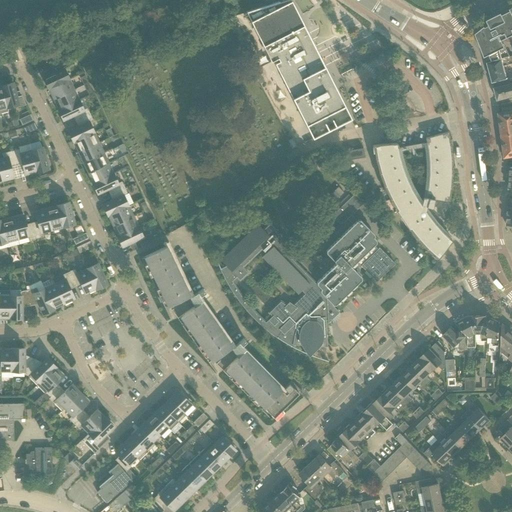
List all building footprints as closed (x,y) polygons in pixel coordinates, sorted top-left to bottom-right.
[(266,5),(246,12),(253,26),(271,62),(278,59),(280,61),(275,64),(313,138),(351,119),(325,67),(320,69),(303,37),(308,34),(290,0),(282,0),(272,4),(273,6),(268,9),(266,5)] [(511,35),(511,12),(510,8),(486,20),(488,23),(475,33),(484,57),(485,57),(486,63),(510,56),(500,36),(505,33),(507,38),(511,35)] [(229,24),(233,32),(238,30),(234,22),(229,24)] [(511,55),(510,56),(486,63),(492,83),(507,79),(504,66),(511,63),(511,55)] [(43,78),(48,89),(69,79),(64,69),(68,67),(65,61),(52,64),(56,72),(43,78)] [(80,78),(84,85),(89,83),(85,75),(80,78)] [(53,96),(54,99),(74,90),(69,79),(48,89),(52,97),(53,96)] [(13,82),(1,85),(7,107),(18,104),(18,107),(26,105),(26,104),(21,96),(16,96),(13,82)] [(511,82),(493,88),(497,101),(511,96),(511,82)] [(89,83),(84,85),(87,92),(92,90),(89,83)] [(0,113),(2,113),(8,112),(7,107),(1,85),(0,85),(0,113)] [(54,102),(58,109),(78,100),(74,90),(54,99),(55,101),(54,102)] [(75,114),(78,120),(90,114),(87,108),(83,110),(78,100),(58,109),(63,120),(75,114)] [(511,111),(499,113),(500,124),(511,122),(511,111)] [(33,120),(30,114),(20,120),(22,125),(33,120)] [(68,131),(73,142),(94,132),(89,122),(93,120),(90,114),(78,120),(80,125),(68,131)] [(511,122),(500,124),(501,135),(511,133),(511,122)] [(37,128),(34,123),(23,128),(26,134),(37,128)] [(106,130),(109,138),(114,135),(110,128),(106,130)] [(397,143),(372,145),(373,146),(375,146),(377,159),(375,159),(375,160),(377,159),(381,172),(379,173),(381,173),(386,185),(384,186),(386,186),(391,198),(389,199),(390,199),(392,198),(398,210),(396,211),(409,229),(410,228),(418,238),(417,240),(419,239),(428,248),(427,250),(428,249),(438,258),(437,260),(452,241),(443,233),(435,224),(426,211),(427,207),(432,209),(434,204),(431,203),(431,199),(448,202),(450,188),(452,188),(450,187),(451,174),(453,174),(451,174),(451,160),(453,160),(451,160),(449,146),(451,146),(451,145),(449,146),(447,133),(449,132),(449,131),(425,138),(426,138),(426,142),(428,148),(429,162),(429,174),(428,186),(426,198),(423,197),(421,205),(417,199),(411,189),(406,178),(402,167),(399,154),(397,148),(397,143)] [(78,149),(79,152),(98,143),(94,132),(73,142),(77,149),(78,149)] [(118,133),(110,137),(113,142),(120,138),(118,133)] [(511,133),(501,135),(503,146),(511,145),(511,133)] [(292,149),(297,146),(293,138),(288,141),(292,149)] [(79,155),(83,162),(103,153),(98,143),(79,152),(80,154),(79,155)] [(511,145),(503,146),(504,158),(511,156),(511,145)] [(42,148),(31,151),(37,172),(48,169),(42,148)] [(363,148),(336,153),(337,162),(365,157),(363,148)] [(19,149),(13,151),(16,164),(22,162),(25,174),(28,173),(29,175),(37,172),(31,151),(20,154),(19,149)] [(13,151),(0,154),(0,172),(2,181),(10,179),(10,178),(13,177),(10,165),(16,164),(13,151)] [(87,170),(89,172),(108,163),(103,153),(83,162),(86,170),(87,170)] [(89,175),(92,183),(113,174),(108,163),(89,172),(90,175),(89,175)] [(110,188),(112,193),(125,188),(122,182),(118,184),(113,174),(92,183),(97,194),(110,188)] [(338,187),(324,201),(329,207),(343,193),(338,187)] [(103,205),(108,215),(128,206),(123,196),(127,194),(125,188),(112,193),(115,199),(103,205)] [(348,194),(339,203),(342,205),(350,197),(348,194)] [(258,225),(221,261),(226,266),(220,268),(218,263),(217,263),(220,269),(221,271),(228,285),(234,295),(239,301),(244,308),(249,314),(255,319),(263,327),(269,332),(276,337),(277,338),(282,341),(286,344),(294,348),(294,345),(301,345),(306,353),(307,354),(309,357),(310,355),(311,355),(319,346),(320,346),(327,347),(325,320),(328,320),(328,323),(332,319),(331,318),(336,313),(337,314),(339,312),(332,305),(333,304),(333,305),(335,305),(361,280),(361,277),(357,273),(360,271),(360,269),(362,267),(376,282),(395,264),(379,247),(378,249),(374,245),(376,243),(376,240),(369,233),(371,231),(364,224),(360,220),(357,220),(356,221),(351,215),(362,204),(362,201),(355,195),(352,195),(350,197),(342,205),(332,215),(332,217),(338,224),(342,224),(347,219),(353,224),(326,250),(326,253),(336,263),(320,279),(317,282),(317,283),(315,283),(284,251),(287,248),(271,223),(263,230),(258,225)] [(69,202),(57,205),(63,227),(74,224),(69,202)] [(47,208),(46,208),(52,230),(63,227),(57,205),(49,207),(49,208),(47,209),(47,208)] [(112,222),(113,225),(133,216),(128,206),(108,215),(111,223),(112,222)] [(38,224),(32,225),(36,239),(42,237),(41,232),(52,230),(46,208),(38,210),(38,211),(35,212),(38,224)] [(20,215),(12,217),(18,239),(28,236),(29,240),(36,239),(32,225),(27,227),(23,215),(20,216),(20,215)] [(114,228),(117,236),(138,226),(133,216),(113,225),(115,228),(114,228)] [(9,218),(1,220),(6,242),(18,239),(12,217),(11,217),(12,218),(9,219),(9,218)] [(138,226),(117,236),(122,247),(132,242),(135,250),(153,242),(149,234),(147,235),(143,237),(142,237),(138,226)] [(88,239),(86,233),(73,239),(76,245),(88,239)] [(92,247),(90,241),(77,247),(77,248),(79,253),(92,247)] [(180,316),(212,361),(232,348),(238,356),(226,369),(274,418),(301,390),(291,380),(284,387),(242,345),(246,341),(243,338),(236,345),(200,295),(205,292),(203,289),(194,294),(168,241),(165,243),(166,246),(144,257),(168,306),(190,296),(194,306),(180,316)] [(56,248),(59,253),(66,249),(64,244),(56,248)] [(77,248),(69,252),(71,257),(80,254),(79,253),(77,248)] [(98,264),(87,269),(96,289),(107,284),(98,264)] [(75,269),(69,272),(75,284),(80,282),(85,293),(88,292),(89,293),(96,289),(87,269),(77,273),(75,269)] [(65,279),(55,284),(64,304),(72,301),(71,300),(74,298),(69,287),(75,284),(69,272),(63,275),(65,279)] [(55,284),(44,289),(54,309),(62,305),(61,304),(63,303),(64,304),(55,284)] [(32,289),(27,290),(30,304),(37,302),(43,314),(54,309),(44,289),(38,292),(36,287),(32,289)] [(0,317),(2,318),(2,319),(10,319),(10,296),(10,291),(0,290),(0,317)] [(10,296),(10,319),(22,319),(22,305),(30,304),(27,290),(21,292),(21,296),(10,296)] [(470,316),(475,334),(476,334),(482,334),(482,341),(487,341),(488,337),(489,317),(486,316),(486,315),(476,315),(470,316)] [(470,316),(456,323),(461,329),(468,336),(467,337),(468,338),(467,347),(476,347),(475,334),(470,316)] [(489,317),(488,337),(493,337),(493,345),(499,345),(499,332),(500,322),(489,317)] [(501,345),(501,353),(511,361),(511,331),(502,323),(502,333),(501,345)] [(468,336),(461,329),(457,332),(451,327),(443,335),(454,347),(460,341),(460,350),(467,350),(467,347),(468,338),(467,337),(468,336)] [(426,352),(420,358),(432,370),(432,371),(438,365),(442,369),(445,366),(445,360),(444,352),(443,350),(436,343),(430,349),(428,347),(425,351),(426,352)] [(1,371),(13,371),(13,348),(4,348),(4,349),(1,349),(1,362),(0,361),(0,383),(0,375),(2,375),(1,371)] [(24,374),(27,375),(33,359),(28,357),(24,357),(24,348),(13,348),(13,371),(24,371),(24,374)] [(37,385),(40,382),(56,367),(48,358),(42,364),(39,362),(33,359),(27,375),(29,376),(37,385)] [(420,358),(411,367),(427,384),(431,380),(426,376),(432,370),(420,358)] [(454,359),(445,360),(445,366),(446,379),(456,378),(455,371),(454,359)] [(44,393),(33,403),(37,409),(49,398),(59,389),(54,384),(63,376),(61,373),(62,373),(56,367),(40,382),(37,385),(44,393)] [(411,367),(401,376),(413,389),(419,383),(424,388),(427,384),(411,367)] [(401,376),(392,386),(408,402),(412,399),(408,394),(413,389),(401,376)] [(465,378),(465,391),(474,391),(474,378),(465,378)] [(494,379),(486,379),(486,389),(494,388),(494,379)] [(62,410),(64,408),(81,392),(75,386),(74,387),(72,384),(63,393),(59,389),(49,398),(53,403),(54,402),(62,410)] [(382,394),(395,407),(400,401),(405,406),(408,402),(392,386),(383,394),(382,394)] [(438,389),(434,392),(439,397),(443,393),(438,389)] [(178,390),(170,398),(183,412),(191,404),(189,402),(190,400),(185,395),(183,396),(178,390)] [(69,419),(74,424),(83,414),(79,410),(88,401),(86,399),(86,398),(81,392),(64,408),(72,416),(69,419)] [(434,392),(431,396),(435,400),(439,397),(434,392)] [(490,397),(496,403),(501,399),(495,393),(490,397)] [(375,399),(372,402),(393,424),(390,420),(394,417),(389,413),(395,407),(382,394),(376,400),(375,399)] [(170,398),(162,406),(178,422),(186,415),(183,412),(170,398)] [(444,399),(438,405),(443,409),(449,404),(444,399)] [(365,436),(371,430),(373,428),(376,425),(376,426),(379,422),(387,430),(393,424),(372,402),(368,405),(370,407),(366,410),(365,409),(359,414),(360,414),(361,416),(359,418),(353,423),(351,425),(350,424),(350,423),(344,429),(345,430),(342,433),(341,432),(337,436),(338,437),(359,457),(365,451),(357,444),(361,440),(365,436)] [(25,419),(25,418),(24,404),(25,404),(0,404),(0,440),(14,440),(14,439),(13,439),(13,429),(13,419),(25,419)] [(438,405),(432,411),(437,415),(443,409),(438,405)] [(154,413),(167,427),(170,430),(178,422),(162,406),(154,413)] [(419,407),(416,410),(420,415),(424,412),(419,407)] [(469,409),(465,413),(480,429),(490,420),(478,408),(474,413),(469,409)] [(82,440),(105,418),(100,412),(99,412),(96,410),(88,419),(83,414),(74,424),(78,429),(82,425),(89,433),(82,440)] [(416,410),(412,414),(417,419),(420,415),(416,410)] [(154,413),(147,421),(160,434),(167,427),(154,413)] [(207,418),(203,413),(193,422),(198,427),(207,418)] [(465,422),(460,426),(471,438),(480,429),(465,413),(461,417),(465,422)] [(426,417),(420,422),(425,427),(431,421),(426,417)] [(105,418),(82,440),(88,446),(95,453),(108,440),(104,435),(114,426),(105,418)] [(214,424),(209,420),(200,429),(204,433),(214,424)] [(501,438),(510,448),(511,445),(511,424),(508,420),(498,429),(504,435),(501,438)] [(147,421),(139,428),(152,442),(160,434),(147,421)] [(398,427),(403,432),(409,426),(405,421),(398,427)] [(420,422),(414,428),(419,433),(425,427),(420,422)] [(191,426),(186,431),(190,434),(194,430),(191,426)] [(451,427),(447,431),(462,447),(471,438),(460,426),(455,431),(451,427)] [(139,428),(131,436),(147,452),(155,445),(152,442),(139,428)] [(190,434),(186,431),(182,436),(185,439),(190,434)] [(440,433),(436,438),(437,440),(442,444),(453,456),(462,447),(447,431),(442,435),(440,433)] [(196,432),(192,436),(196,440),(200,436),(196,432)] [(407,440),(400,433),(395,438),(402,445),(407,440)] [(131,436),(123,443),(136,457),(139,460),(147,452),(131,436)] [(196,440),(192,436),(187,441),(191,445),(196,440)] [(222,436),(214,444),(228,458),(236,450),(230,444),(231,443),(226,437),(225,439),(222,436)] [(335,449),(331,453),(338,460),(338,461),(341,458),(344,462),(350,457),(354,460),(356,462),(357,462),(360,459),(358,458),(359,457),(338,437),(338,438),(331,445),(335,449)] [(402,445),(393,454),(402,462),(407,457),(407,440),(402,445)] [(407,440),(407,457),(412,462),(420,454),(407,440)] [(453,456),(442,444),(437,440),(424,453),(429,459),(433,454),(437,458),(444,465),(453,456)] [(175,441),(171,446),(174,449),(179,445),(175,441)] [(211,441),(204,449),(207,452),(215,460),(220,465),(225,460),(228,458),(214,444),(211,441)] [(117,462),(126,471),(129,469),(131,467),(129,464),(136,457),(123,443),(115,451),(121,458),(117,462)] [(174,449),(171,446),(166,451),(170,454),(174,449)] [(181,447),(176,452),(180,455),(185,451),(181,447)] [(30,454),(26,454),(26,464),(29,464),(29,470),(29,471),(30,473),(32,473),(35,473),(35,476),(52,475),(52,448),(35,448),(35,451),(32,451),(31,451),(30,453),(30,454)] [(204,449),(196,456),(212,473),(220,465),(207,452),(204,449)] [(180,455),(176,452),(172,456),(175,460),(180,455)] [(393,454),(388,458),(397,467),(402,462),(393,454)] [(425,458),(420,454),(412,462),(416,467),(425,458)] [(320,455),(310,464),(322,477),(327,472),(332,477),(336,474),(339,476),(344,472),(334,461),(329,465),(320,455)] [(196,456),(188,464),(204,480),(212,473),(196,456)] [(69,463),(77,470),(82,466),(74,458),(69,463)] [(388,458),(383,463),(392,472),(397,467),(388,458)] [(429,463),(425,458),(416,467),(421,471),(429,463)] [(381,466),(374,459),(367,466),(374,473),(378,468),(381,466)] [(159,465),(155,461),(151,466),(154,469),(159,465)] [(166,462),(161,467),(165,470),(169,466),(166,462)] [(381,466),(378,468),(387,477),(392,472),(383,463),(381,466)] [(432,466),(429,463),(421,471),(422,476),(434,474),(432,466)] [(123,470),(118,464),(108,472),(111,475),(99,486),(100,486),(102,488),(97,492),(106,503),(132,481),(125,472),(123,470)] [(181,471),(183,474),(197,488),(204,480),(188,464),(181,471)] [(322,477),(310,464),(300,473),(310,484),(305,488),(315,499),(320,494),(317,491),(322,488),(316,482),(322,477)] [(165,470),(161,467),(153,474),(157,478),(165,470)] [(387,477),(378,468),(374,473),(382,482),(387,477)] [(136,476),(129,469),(126,471),(125,472),(132,479),(136,476)] [(183,474),(176,482),(189,495),(197,488),(183,474)] [(132,479),(132,480),(137,485),(141,481),(136,476),(132,479)] [(431,478),(415,482),(417,491),(418,494),(424,493),(425,499),(441,496),(438,484),(432,485),(431,478)] [(173,479),(165,486),(181,503),(189,495),(176,482),(173,479)] [(366,480),(362,485),(370,493),(374,489),(366,480)] [(291,482),(280,493),(298,510),(299,511),(301,511),(305,509),(303,499),(301,497),(297,493),(298,491),(296,489),(297,488),(291,482)] [(158,495),(153,499),(163,509),(167,504),(173,511),(181,503),(165,486),(157,494),(158,495)] [(129,487),(124,492),(128,497),(134,493),(129,487)] [(393,493),(396,505),(406,503),(403,491),(393,493)] [(121,494),(109,504),(116,511),(130,499),(124,492),(121,494)] [(280,493),(272,501),(282,511),(286,511),(289,509),(291,511),(295,511),(298,510),(280,493)] [(421,507),(421,511),(428,511),(444,509),(441,496),(425,499),(427,506),(421,507)] [(159,511),(163,509),(153,499),(150,502),(148,505),(152,509),(154,511),(159,511)] [(361,502),(363,509),(375,507),(373,500),(361,502)] [(282,511),(272,501),(263,509),(265,511),(264,511),(282,511)]
